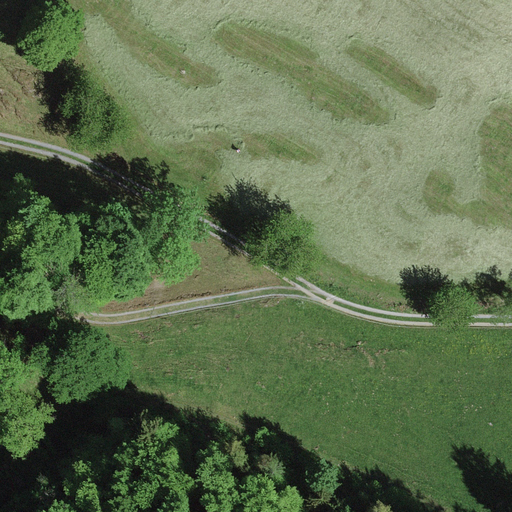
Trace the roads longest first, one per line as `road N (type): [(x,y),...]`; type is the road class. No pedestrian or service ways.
road 1 (track): [(310,291),(96,313),(54,301),(34,305),(29,321),(61,367),(46,412)]
road 2 (track): [(310,291),(88,154),(0,129)]
road 3 (track): [(511,320),(375,314),(310,291)]
